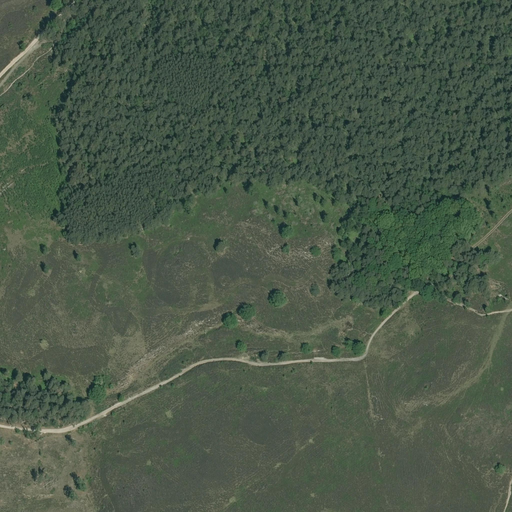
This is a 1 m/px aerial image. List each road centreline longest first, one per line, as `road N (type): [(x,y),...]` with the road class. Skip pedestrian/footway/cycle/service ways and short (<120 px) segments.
road 1 (track): [(0,426),(70,428),(207,360),(358,359),(423,288)]
road 2 (unknown): [(95,0),(0,96)]
road 3 (track): [(423,288),(437,264),(482,241),(511,211)]
